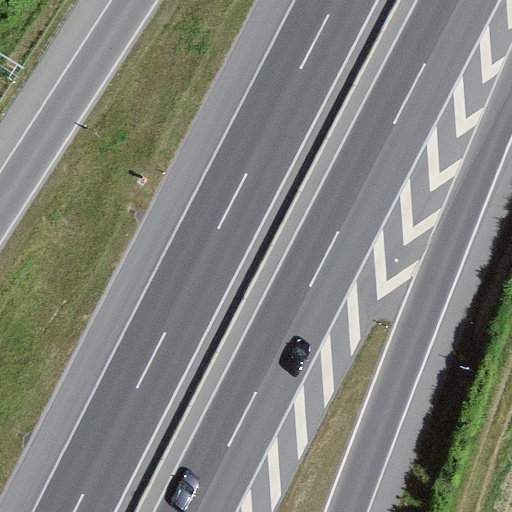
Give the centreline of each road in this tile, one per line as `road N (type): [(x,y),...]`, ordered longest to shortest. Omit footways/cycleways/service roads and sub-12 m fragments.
road 1 (motorway): [(197,511),(458,0)]
road 2 (motorway): [(336,0),(76,511)]
road 3 (motorway): [(347,511),(511,91)]
road 4 (motorway): [(134,0),(0,208)]
road 5 (track): [(464,511),(511,384)]
